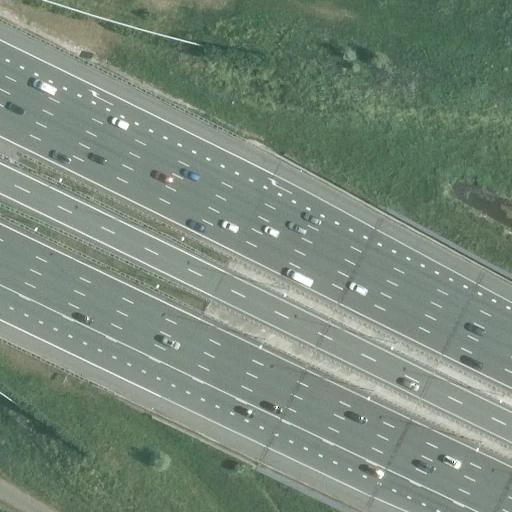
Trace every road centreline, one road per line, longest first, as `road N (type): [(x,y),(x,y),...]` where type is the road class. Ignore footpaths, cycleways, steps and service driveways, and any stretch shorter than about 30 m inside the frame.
road 1 (motorway): [(511,347),(0,99)]
road 2 (motorway): [(0,259),(511,504)]
road 3 (motorway): [(0,181),(511,424)]
